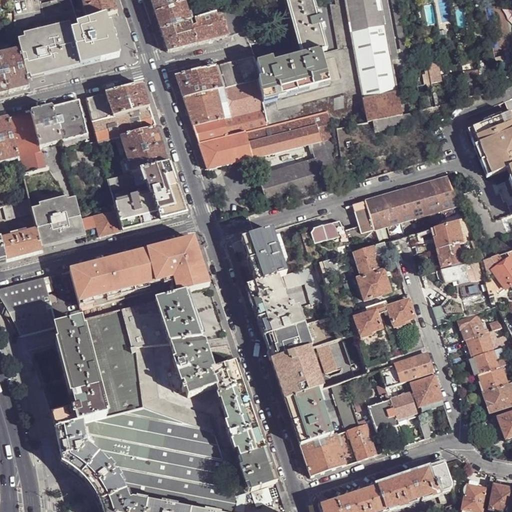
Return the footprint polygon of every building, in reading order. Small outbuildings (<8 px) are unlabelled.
[(14,25),(17,37),(70,25),(72,32),(79,30),(78,26),(80,25),(71,0),(14,0),(11,1),(14,25)] [(117,12),(112,0),(82,0),(90,22),(106,16),(117,12)] [(149,0),(155,14),(184,4),(183,0),(149,0)] [(243,0),(233,0),(235,9),(245,8),(243,0)] [(313,0),(295,0),(291,1),(295,13),(315,7),(313,0)] [(363,101),(344,0),(334,0),(336,5),(330,5),(338,50),(348,104),(348,110),(339,109),(332,110),(335,124),(347,120),(362,117),(359,101),(363,101)] [(344,0),(363,101),(367,122),(372,121),(401,115),(391,61),(379,0),(344,0)] [(379,0),(391,61),(397,60),(385,0),(379,0)] [(389,0),(399,52),(406,51),(396,0),(389,0)] [(295,13),(291,1),(288,2),(293,20),(317,14),(315,7),(295,13)] [(190,2),(184,4),(190,20),(192,19),(194,21),(196,21),(195,17),(190,2)] [(184,4),(155,14),(161,32),(190,23),(191,23),(190,20),(184,4)] [(220,13),(218,5),(210,7),(212,16),(220,13)] [(215,41),(228,38),(220,13),(212,16),(203,19),(196,21),(194,21),(195,27),(193,28),(197,45),(215,41)] [(317,14),(293,20),(297,39),(299,39),(309,36),(308,30),(306,31),(304,23),(319,19),(317,14)] [(20,51),(27,79),(50,73),(99,61),(118,56),(106,16),(90,22),(80,25),(78,26),(79,30),(72,32),(70,25),(17,37),(20,51)] [(322,19),(319,19),(304,23),(306,31),(308,30),(309,36),(322,32),(321,27),(324,26),(322,19)] [(190,23),(161,32),(168,53),(197,45),(193,28),(191,28),(190,23)] [(303,56),(306,56),(303,45),(324,39),(322,32),(309,36),(299,39),(303,56)] [(327,50),(324,39),(303,45),(306,56),(320,52),(323,51),(327,50)] [(265,112),(330,96),(331,111),(332,110),(339,109),(348,110),(348,104),(338,50),(324,54),(331,82),(328,83),(296,91),(277,96),(262,100),(264,109),(265,112)] [(21,90),(29,88),(28,83),(27,79),(20,51),(0,55),(0,58),(9,93),(21,90)] [(320,52),(328,83),(331,82),(324,54),(323,51),(320,52)] [(328,83),(320,52),(306,56),(303,56),(288,61),(296,91),(328,83)] [(256,66),(253,57),(237,61),(220,66),(227,87),(257,80),(261,79),(256,66)] [(0,95),(9,93),(0,58),(0,95)] [(296,91),(288,61),(273,64),(273,62),(268,63),(277,96),(296,91)] [(497,75),(496,64),(484,66),(483,61),(478,62),(480,71),(481,79),(498,76),(497,75)] [(440,62),(428,64),(429,69),(430,74),(432,83),(444,81),(440,62)] [(277,96),(268,63),(256,66),(261,79),(257,80),(262,100),(277,96)] [(220,66),(215,67),(221,89),(227,87),(220,66)] [(215,67),(176,77),(183,99),(216,90),(221,89),(215,67)] [(511,70),(503,73),(505,80),(511,77),(511,70)] [(480,71),(464,74),(466,83),(482,80),(481,79),(480,71)] [(505,80),(503,73),(497,75),(498,76),(497,82),(505,80)] [(426,75),(424,75),(425,85),(432,83),(430,74),(426,75)] [(221,89),(216,90),(224,119),(264,109),(262,100),(257,80),(227,87),(221,89)] [(113,93),(106,95),(113,117),(149,108),(142,86),(113,93)] [(216,90),(183,99),(193,128),(222,119),(224,119),(216,90)] [(106,95),(87,99),(93,123),(113,117),(106,95)] [(330,96),(265,112),(268,127),(327,112),(331,111),(330,96)] [(511,98),(505,101),(510,113),(511,118),(511,179),(511,178),(497,183),(499,189),(502,188),(502,190),(500,191),(504,200),(507,199),(511,211),(511,212),(495,220),(490,206),(488,207),(485,200),(482,201),(480,195),(477,195),(475,189),(463,194),(465,201),(468,201),(470,207),(473,206),(475,212),(478,211),(489,239),(511,229),(511,98)] [(65,105),(53,108),(61,143),(89,136),(80,101),(65,105)] [(40,111),(32,113),(40,148),(61,143),(53,108),(40,111)] [(157,129),(149,108),(113,117),(93,123),(98,142),(99,144),(120,138),(157,129)] [(265,112),(264,109),(224,119),(222,119),(227,137),(245,133),(268,127),(265,112)] [(268,127),(245,133),(252,159),(252,160),(309,143),(331,137),(332,137),(331,131),(327,112),(268,127)] [(484,120),(485,123),(504,116),(502,112),(484,120)] [(19,117),(9,119),(19,160),(36,156),(41,155),(42,155),(40,148),(32,113),(19,117)] [(401,115),(403,125),(414,123),(413,113),(401,115)] [(511,118),(510,113),(504,116),(485,123),(473,128),(492,175),(508,168),(511,178),(511,179),(511,118)] [(401,115),(372,121),(373,128),(378,127),(379,131),(403,126),(403,125),(401,115)] [(0,121),(0,156),(2,164),(19,160),(9,119),(0,121)] [(222,119),(193,128),(198,145),(227,137),(222,119)] [(492,175),(473,128),(468,130),(488,177),(492,175)] [(162,147),(157,129),(120,138),(126,156),(162,147)] [(227,137),(198,145),(207,171),(252,159),(245,133),(227,137)] [(313,160),(315,159),(324,185),(339,181),(331,155),(331,137),(309,143),(313,160)] [(98,142),(90,144),(94,158),(102,156),(99,144),(98,142)] [(168,165),(162,147),(126,156),(132,174),(141,172),(168,165)] [(63,148),(55,150),(59,166),(67,164),(63,148)] [(39,171),(45,170),(42,158),(42,155),(41,155),(42,158),(36,159),(39,171)] [(36,156),(19,160),(23,175),(39,171),(36,159),(36,156)] [(313,160),(258,177),(267,205),(325,188),(324,185),(315,159),(313,160)] [(117,212),(122,233),(148,226),(185,216),(168,165),(141,172),(149,196),(115,206),(117,212)] [(132,174),(109,181),(114,202),(115,206),(149,196),(141,172),(132,174)] [(345,231),(347,237),(459,204),(447,177),(446,177),(353,206),(359,227),(345,231)] [(33,213),(37,230),(42,249),(86,237),(82,222),(80,212),(76,199),(32,211),(33,213)] [(29,200),(5,206),(9,219),(33,213),(32,211),(29,200)] [(459,204),(347,237),(352,254),(353,254),(372,248),(378,246),(384,244),(388,243),(430,230),(445,226),(457,223),(459,222),(465,220),(458,205),(459,205),(459,204)] [(122,233),(117,212),(94,218),(100,238),(105,237),(122,233)] [(94,218),(82,222),(86,237),(87,242),(100,238),(94,218)] [(340,222),(313,229),(310,235),(314,245),(345,237),(340,222)] [(457,223),(462,245),(466,244),(459,222),(457,223)] [(462,245),(457,223),(445,226),(430,230),(434,242),(436,251),(439,251),(457,246),(462,245)] [(1,241),(6,263),(13,262),(43,253),(42,249),(37,230),(1,240),(1,241)] [(241,240),(256,284),(277,278),(285,275),(271,231),(241,240)] [(193,239),(154,250),(164,289),(170,288),(171,289),(175,288),(178,296),(185,294),(209,287),(193,239)] [(480,255),(474,241),(470,243),(476,257),(480,255)] [(436,251),(434,242),(414,247),(416,257),(436,251)] [(387,254),(384,244),(378,246),(372,248),(374,254),(376,258),(387,254)] [(457,246),(439,251),(441,258),(438,259),(441,268),(462,263),(457,246)] [(372,248),(353,254),(360,277),(378,271),(373,255),(374,254),(372,248)] [(133,256),(70,272),(81,312),(164,289),(154,250),(133,256)] [(501,260),(498,257),(492,258),(499,267),(506,262),(503,258),(501,260)] [(484,262),(483,263),(487,276),(491,272),(499,267),(492,258),(483,262),(484,262)] [(511,261),(510,259),(506,262),(499,267),(491,272),(504,291),(510,287),(511,285),(511,261)] [(285,275),(277,278),(281,290),(286,288),(287,289),(305,283),(311,304),(323,300),(313,268),(310,267),(285,275)] [(468,283),(465,267),(443,272),(446,284),(453,282),(454,286),(468,283)] [(389,293),(382,272),(358,280),(357,281),(363,302),(389,293)] [(53,284),(51,277),(44,279),(46,286),(52,284),(53,284)] [(246,287),(258,321),(289,311),(286,302),(281,290),(277,278),(256,284),(246,287)] [(44,279),(0,291),(0,297),(10,314),(18,332),(22,338),(55,329),(58,328),(56,321),(48,294),(46,286),(44,279)] [(52,284),(46,286),(48,294),(54,292),(52,284)] [(157,309),(169,346),(201,341),(185,294),(178,296),(173,297),(167,299),(155,302),(157,309)] [(408,301),(406,296),(385,303),(387,308),(408,301)] [(289,311),(296,309),(293,299),(286,302),(289,311)] [(414,319),(408,301),(387,308),(388,312),(393,328),(403,325),(403,323),(414,319)] [(157,309),(155,302),(122,311),(132,350),(136,350),(150,348),(159,347),(148,312),(157,309)] [(385,303),(377,306),(380,314),(388,312),(387,308),(385,303)] [(377,306),(365,310),(367,315),(375,312),(376,316),(380,314),(377,306)] [(289,311),(258,321),(263,339),(303,326),(297,309),(296,309),(289,311)] [(367,315),(365,310),(350,315),(352,320),(354,319),(367,315)] [(132,350),(122,311),(83,321),(81,322),(90,356),(99,391),(106,419),(143,409),(142,396),(136,350),(132,350)] [(369,334),(381,330),(376,316),(375,312),(367,315),(354,319),(360,339),(370,336),(369,334)] [(457,321),(461,333),(464,332),(466,340),(467,339),(483,334),(482,331),(477,315),(457,321)] [(83,321),(82,316),(66,320),(66,318),(56,321),(58,328),(81,322),(83,321)] [(499,320),(489,323),(492,331),(493,330),(495,330),(502,327),(499,320)] [(64,363),(90,356),(81,322),(58,328),(55,329),(57,336),(64,363)] [(303,326),(263,339),(271,361),(298,352),(308,349),(311,348),(303,325),(303,326)] [(499,347),(493,330),(492,331),(487,332),(494,351),(500,349),(500,346),(499,347)] [(483,334),(467,339),(469,348),(473,358),(494,351),(487,332),(486,333),(483,334)] [(353,335),(317,346),(325,372),(351,364),(362,360),(353,335)] [(424,348),(420,337),(402,343),(406,354),(424,348)] [(467,349),(469,348),(467,339),(466,340),(461,341),(464,350),(467,349)] [(234,363),(211,371),(201,341),(169,346),(178,372),(183,388),(185,392),(187,398),(202,394),(202,393),(216,389),(229,430),(234,446),(239,460),(264,451),(248,404),(234,363)] [(150,348),(136,350),(142,396),(154,394),(156,394),(150,348)] [(298,352),(271,361),(283,399),(284,402),(294,399),(304,396),(312,393),(314,392),(322,390),(308,349),(298,352)] [(498,363),(505,360),(501,349),(500,349),(494,351),(498,363)] [(498,363),(494,351),(473,358),(474,361),(478,375),(496,369),(499,368),(498,363)] [(432,373),(426,355),(398,365),(402,375),(406,373),(409,382),(432,373)] [(99,391),(90,356),(64,363),(73,398),(99,391)] [(469,363),(474,377),(478,376),(478,375),(474,361),(469,363)] [(386,369),(379,371),(381,378),(382,381),(390,379),(386,369)] [(502,387),(496,369),(478,375),(478,376),(480,383),(482,388),(480,389),(482,394),(502,387)] [(510,379),(507,371),(501,369),(505,381),(510,379)] [(183,388),(178,372),(175,373),(174,371),(167,374),(173,393),(177,394),(182,393),(181,389),(183,388)] [(409,382),(406,373),(402,375),(390,379),(382,381),(385,390),(405,383),(409,382)] [(441,401),(433,377),(410,385),(418,408),(419,408),(441,401)] [(381,378),(378,379),(380,385),(377,386),(380,397),(387,395),(385,390),(382,381),(381,378)] [(350,405),(343,383),(330,387),(346,433),(347,432),(359,429),(357,424),(351,404),(350,405)] [(511,405),(511,389),(510,384),(502,387),(482,394),(484,402),(486,402),(490,413),(511,405)] [(99,391),(73,398),(76,411),(52,418),(56,432),(82,425),(106,419),(99,391)] [(321,412),(319,406),(314,392),(312,393),(304,396),(294,399),(284,402),(300,448),(330,438),(328,431),(331,430),(324,411),(321,412)] [(154,394),(142,396),(143,409),(159,415),(156,405),(154,399),(154,394)] [(416,415),(409,394),(392,400),(389,401),(396,421),(416,415)] [(367,408),(364,400),(358,401),(358,400),(352,402),(356,413),(367,410),(367,408)] [(396,421),(389,401),(382,403),(367,408),(367,410),(376,436),(378,436),(384,434),(385,432),(385,431),(395,427),(397,427),(396,421)] [(443,405),(441,401),(419,408),(421,413),(443,405)] [(156,405),(159,415),(214,433),(209,417),(201,419),(199,414),(193,416),(191,411),(184,413),(182,408),(174,411),(172,405),(165,407),(163,402),(156,405)] [(125,495),(129,504),(132,503),(147,506),(178,511),(234,511),(236,502),(224,465),(219,451),(214,433),(159,415),(143,409),(106,419),(82,425),(87,448),(89,450),(99,458),(108,467),(110,466),(113,471),(112,472),(115,477),(117,475),(120,480),(118,482),(120,484),(125,495)] [(511,437),(511,412),(495,418),(504,441),(511,437)] [(431,438),(427,423),(419,425),(424,440),(431,438)] [(100,505),(125,495),(120,484),(118,482),(120,480),(117,475),(115,477),(112,472),(113,471),(110,466),(108,467),(99,458),(89,450),(87,448),(82,425),(56,432),(63,466),(68,469),(77,475),(86,484),(94,494),(94,495),(100,505)] [(376,457),(366,426),(359,429),(347,432),(357,463),(376,457)] [(229,430),(226,431),(232,447),(234,446),(229,430)] [(357,463),(347,432),(346,433),(335,436),(345,467),(357,463)] [(310,479),(345,467),(335,436),(333,437),(330,438),(300,448),(310,479)] [(228,448),(219,451),(224,465),(232,462),(228,448)] [(275,484),(264,451),(239,460),(241,466),(238,468),(244,486),(247,485),(250,492),(275,484)] [(384,511),(392,509),(393,511),(412,505),(411,503),(425,498),(426,500),(439,496),(438,493),(450,490),(451,485),(444,465),(329,504),(324,511),(384,511)] [(481,511),(485,490),(477,488),(477,483),(467,481),(461,510),(469,511),(481,511)] [(508,511),(511,496),(511,490),(493,487),(488,511),(495,511),(508,511)] [(145,511),(147,506),(132,503),(129,504),(125,495),(100,505),(102,511),(145,511)]
